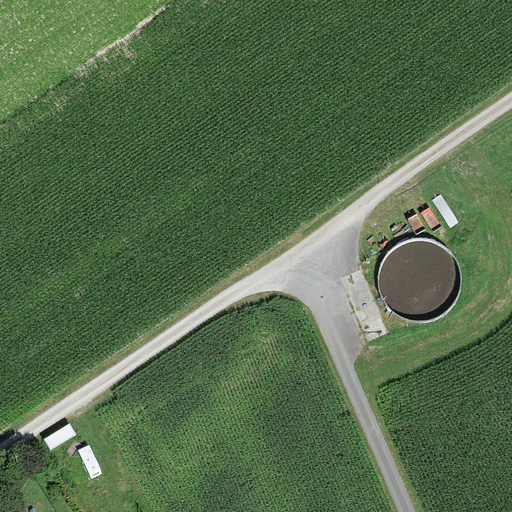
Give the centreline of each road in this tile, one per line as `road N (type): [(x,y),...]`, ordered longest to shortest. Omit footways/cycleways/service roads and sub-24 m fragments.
road 1 (track): [(511,100),(0,451)]
road 2 (track): [(405,511),(289,256)]
